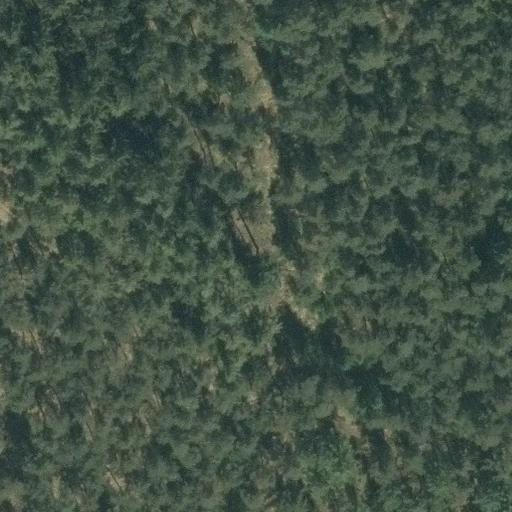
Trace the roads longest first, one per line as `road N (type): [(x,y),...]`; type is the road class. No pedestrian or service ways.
road 1 (track): [(317,391),(48,185),(0,137)]
road 2 (track): [(511,418),(317,391),(313,511)]
